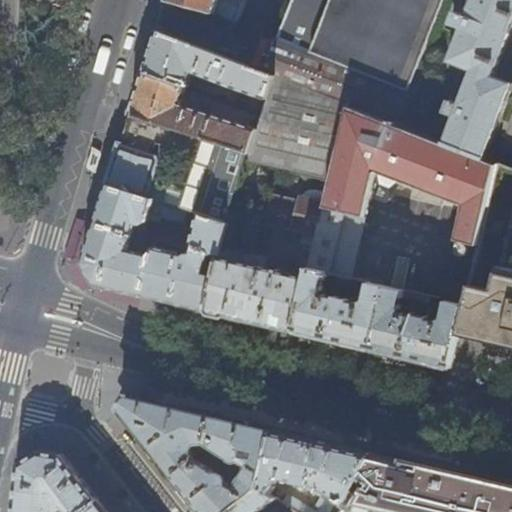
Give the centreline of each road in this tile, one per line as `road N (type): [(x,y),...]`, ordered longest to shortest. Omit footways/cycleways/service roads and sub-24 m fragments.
road 1 (secondary): [(511,432),(161,353)]
road 2 (tertiary): [(31,291),(115,0)]
road 3 (tertiary): [(161,353),(96,313),(31,291)]
